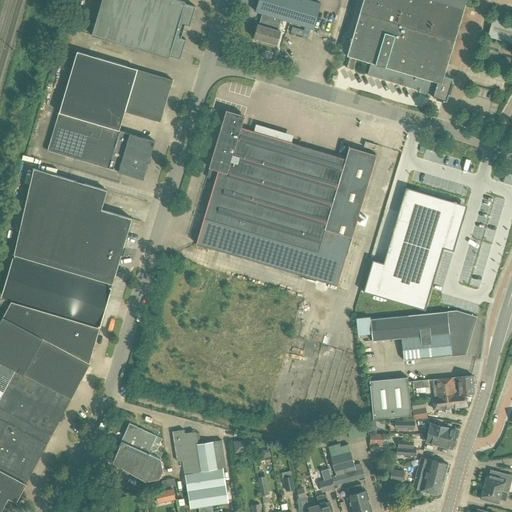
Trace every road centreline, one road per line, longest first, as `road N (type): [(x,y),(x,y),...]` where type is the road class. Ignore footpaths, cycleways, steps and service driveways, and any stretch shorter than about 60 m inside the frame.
road 1 (tertiary): [(47,511),(102,417),(210,61)]
road 2 (tertiary): [(490,144),(210,61)]
road 3 (tertiary): [(466,449),(503,317)]
